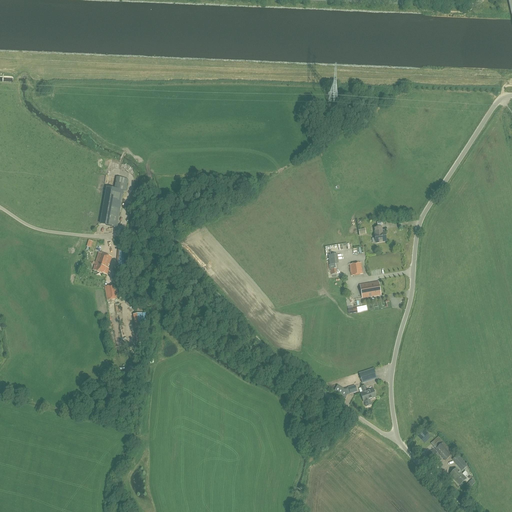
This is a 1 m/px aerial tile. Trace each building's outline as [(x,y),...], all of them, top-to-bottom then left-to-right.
[(122,191),(106,188),(100,225),(116,228),(122,191)] [(375,234),(374,234),(376,243),(386,241),(385,233),(381,233),(381,231),(382,231),(381,227),(374,228),(375,234)] [(116,267),(123,267),(125,249),(118,248),(116,267)] [(99,252),(93,270),(106,275),(109,268),(108,268),(111,257),(99,252)] [(329,256),(330,264),(331,275),(337,274),(335,263),(338,263),(337,255),(329,256)] [(352,276),(362,274),(361,263),(350,265),(352,276)] [(360,286),(362,298),(381,295),(378,282),(360,286)] [(116,285),(105,287),(107,300),(118,298),(116,285)] [(141,337),(140,328),(144,327),(142,314),(134,315),(135,328),(136,328),(137,337),(141,337)] [(359,374),(362,383),(376,379),(373,369),(359,374)] [(346,396),(344,389),(338,385),(337,386),(335,390),(346,397),(346,396)] [(348,388),(350,394),(357,392),(355,386),(348,388)] [(374,390),(373,390),(373,389),(366,391),(364,386),(361,387),(363,392),(360,393),(364,402),(366,407),(367,406),(367,407),(368,407),(369,407),(370,406),(370,405),(371,405),(370,400),(369,399),(376,397),(375,393),(375,392),(375,391),(375,390),(374,390)] [(443,443),(436,450),(446,461),(453,454),(443,443)] [(440,456),(434,450),(428,456),(434,462),(440,456)] [(467,466),(457,455),(452,460),(462,471),(467,466)] [(462,475),(459,472),(456,469),(450,475),(460,485),(467,479),(465,477),(468,474),(465,472),(462,475)]
